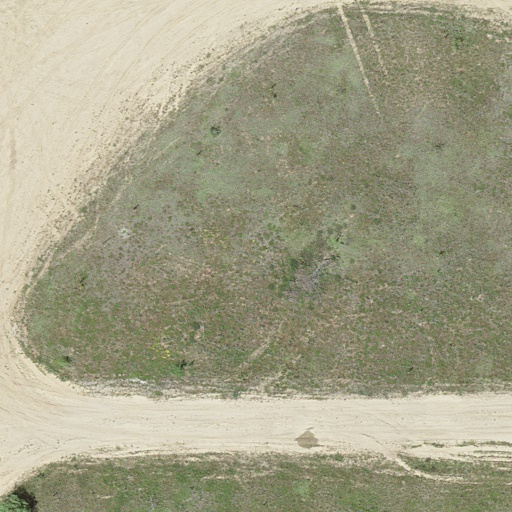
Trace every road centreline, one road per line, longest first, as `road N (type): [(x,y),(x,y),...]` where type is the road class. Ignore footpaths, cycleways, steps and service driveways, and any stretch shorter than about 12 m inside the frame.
road 1 (track): [(0,411),(511,423)]
road 2 (track): [(129,0),(0,204)]
